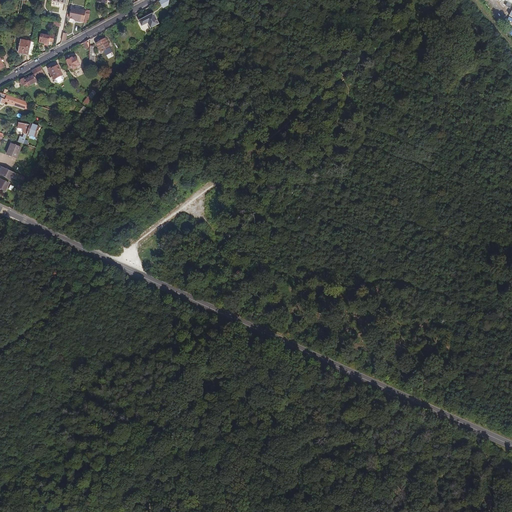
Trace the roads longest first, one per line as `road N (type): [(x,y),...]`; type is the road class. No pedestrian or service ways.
road 1 (tertiary): [(0,209),(511,445)]
road 2 (residential): [(148,0),(0,82)]
